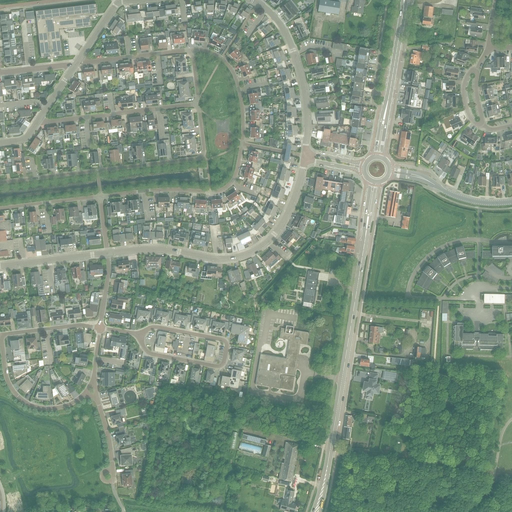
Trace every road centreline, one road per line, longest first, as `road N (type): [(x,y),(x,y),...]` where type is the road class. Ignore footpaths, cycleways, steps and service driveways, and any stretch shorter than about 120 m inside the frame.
road 1 (residential): [(101,196),(221,190),(236,174),(243,144),(239,80),(220,58),(192,50)]
road 2 (secondary): [(328,462),(374,181)]
road 3 (residential): [(106,253),(243,254),(285,215),(305,155)]
road 4 (residential): [(92,390),(68,405),(32,406),(6,378),(1,342),(4,333),(100,328)]
road 5 (residential): [(137,333),(152,354),(220,365),(220,339),(153,327)]
road 6 (track): [(494,472),(330,448)]
road 7 (residential): [(305,155),(293,49),(258,3)]
road 8 (residential): [(97,171),(204,157),(195,103)]
road 9 (secondary): [(377,156),(403,0)]
road 10 (residential): [(195,103),(38,117)]
road 11 (residential): [(389,170),(469,200),(511,201)]
